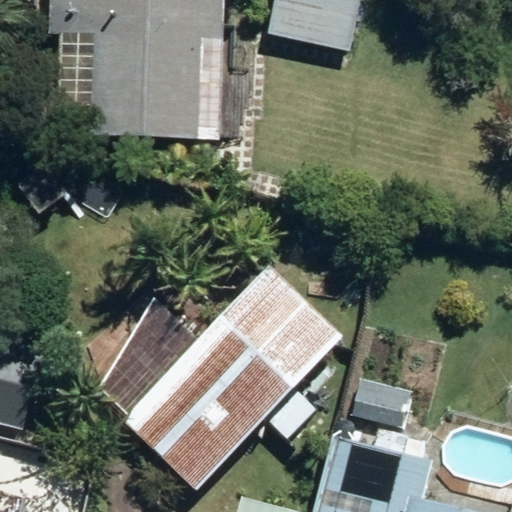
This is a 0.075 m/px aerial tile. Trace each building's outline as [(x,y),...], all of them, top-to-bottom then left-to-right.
[(96,140),(203,143),(204,90),(225,91),(227,0),(55,0),(55,38),(98,39),(96,140)] [(279,0),(271,39),(354,55),(365,0),(279,0)] [(22,192),(46,223),(71,206),(49,173),(22,192)] [(135,430),(210,501),(354,347),(279,276),(135,430)] [(0,427),(31,434),(50,358),(0,345),(0,427)] [(353,421),(403,433),(412,395),(362,382),(353,421)] [(424,511),(436,467),(342,444),(326,511),(424,511)]
